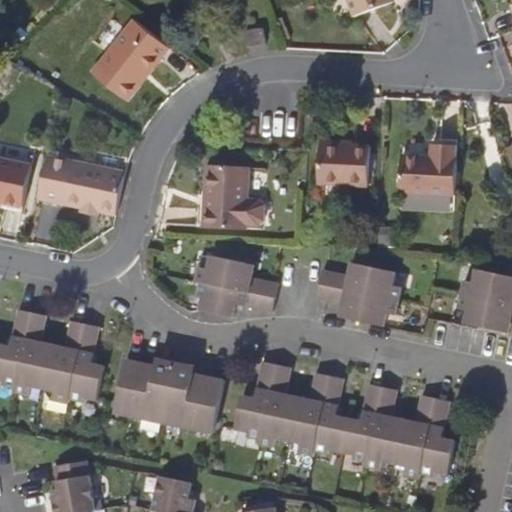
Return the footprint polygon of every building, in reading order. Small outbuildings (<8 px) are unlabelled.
[(348,0),(356,20),(394,6),(392,0),(348,0)] [(170,51),(135,23),(93,74),(127,103),(139,88),(135,84),(144,73),(149,76),(170,51)] [(248,52),(266,49),(262,32),(245,36),(248,52)] [(139,88),(149,76),(144,73),(135,84),(139,88)] [(319,186),(368,189),(370,149),(321,146),(319,186)] [(434,146),(433,159),(440,159),(441,147),(434,146)] [(455,198),(457,147),(441,147),(440,159),(433,159),(403,158),(401,195),(455,198)] [(48,158),(39,200),(82,209),(98,212),(115,216),(123,178),(113,176),(111,171),(102,170),(98,173),(90,171),(91,167),(48,158)] [(0,204),(1,204),(23,209),(31,167),(0,161),(0,204)] [(259,227),(266,223),(267,207),(261,201),(249,200),(251,169),(209,167),(205,229),(247,231),(248,227),(259,227)] [(97,217),(98,212),(82,209),(81,214),(97,217)] [(280,283),(254,278),(243,276),(246,263),(212,257),(209,270),(201,269),(198,283),(203,284),(200,297),(204,298),(202,311),(236,316),(239,304),(275,311),(280,283)] [(256,265),(246,263),(243,276),(254,278),(256,265)] [(351,265),(348,278),(359,280),(362,267),(351,265)] [(359,280),(348,278),(322,274),(317,302),(344,307),(355,309),(353,322),(385,327),(387,314),(397,316),(402,287),(392,285),(395,273),(362,267),(359,280)] [(511,288),(506,287),(509,274),(475,268),(472,281),(464,280),(459,308),(468,309),(466,322),(499,327),(501,314),(511,316),(511,288)] [(342,319),(353,322),(355,309),(344,307),(342,319)] [(68,321),(62,349),(60,358),(35,353),(37,344),(43,316),(17,310),(8,347),(0,345),(0,380),(1,381),(0,384),(0,385),(13,388),(12,392),(26,395),(28,386),(53,392),(51,401),(66,403),(67,400),(80,403),(81,399),(95,401),(102,367),(89,364),(97,327),(68,321)] [(509,329),(511,316),(501,314),(499,327),(509,329)] [(62,349),(37,344),(35,353),(60,358),(62,349)] [(223,380),(189,373),(188,380),(180,379),(181,372),(180,371),(180,368),(178,366),(175,364),(171,364),(167,365),(166,368),(124,360),(113,413),(211,435),(223,380)] [(419,396),(414,421),(412,432),(386,426),(388,416),(394,390),(367,385),(359,421),(332,415),(340,379),(312,374),(307,399),(305,410),(280,404),(281,393),(287,368),(259,362),(252,398),(241,396),(233,430),(245,433),(244,438),(257,440),(257,444),(270,447),(272,438),(297,444),(296,452),(310,455),(311,452),(324,455),(325,450),(351,455),(350,460),(364,463),(363,466),(377,469),(379,461),(404,467),(402,474),(416,477),(417,473),(432,477),(433,472),(446,475),(453,441),(441,439),(448,402),(419,396)] [(189,373),(181,372),(180,379),(188,380),(189,373)] [(307,399),(281,393),(280,404),(305,410),(307,399)] [(414,421),(388,416),(386,426),(412,432),(414,421)] [(95,511),(99,511),(91,462),(59,467),(62,487),(64,498),(56,499),(58,511),(95,511)] [(195,511),(198,499),(191,498),(194,483),(164,476),(156,510),(163,511),(195,511)] [(54,488),(56,499),(64,498),(62,487),(54,488)]
